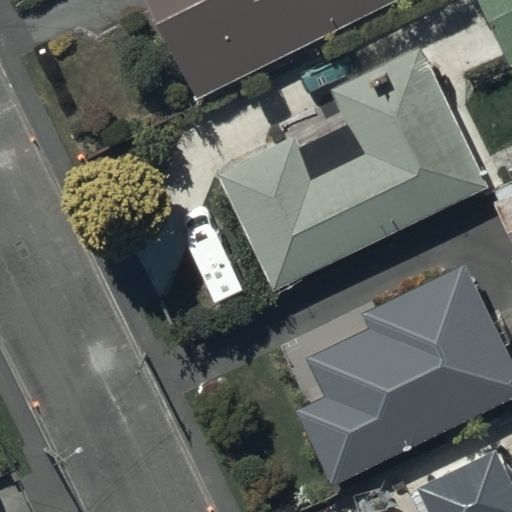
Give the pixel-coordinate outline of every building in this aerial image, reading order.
[(398,0),(144,0),(196,103),(398,0)] [(511,0),(479,0),(510,66),(511,64),(511,0)] [(295,137),(219,176),(275,291),(312,273),(316,280),(428,225),(426,221),(490,190),(419,43),(328,87),(346,122),(299,144),(295,137)] [(511,187),(494,196),(511,234),(511,259),(511,260),(511,187)] [(511,398),(511,360),(464,261),(363,313),(371,330),(307,361),(324,397),(297,411),(334,486),(511,398)] [(511,511),(511,479),(499,452),(419,489),(430,511),(511,511)]
